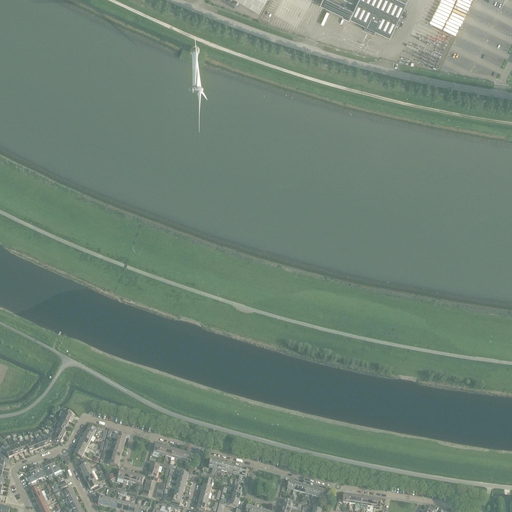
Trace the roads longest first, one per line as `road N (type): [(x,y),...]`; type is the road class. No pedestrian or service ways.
road 1 (unclassified): [(511,488),(345,461),(215,427),(164,411),(67,357)]
road 2 (unclassified): [(511,96),(308,51),(174,0)]
